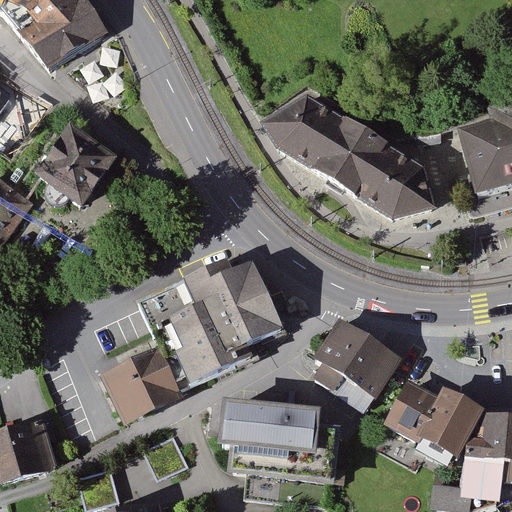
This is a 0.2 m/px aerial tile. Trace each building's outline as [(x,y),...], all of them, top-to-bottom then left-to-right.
[(0,0),(0,5),(24,17),(33,28),(17,41),(50,79),(109,40),(82,0),(0,0)] [(422,173),(306,103),(260,132),(275,157),(395,228),(436,218),(422,173)] [(511,129),(458,145),(477,209),(470,211),(474,225),(511,213),(511,129)] [(115,168),(66,134),(32,183),(81,217),(115,168)] [(36,209),(0,184),(0,256),(2,258),(36,209)] [(193,313),(158,330),(188,395),(238,371),(232,360),(282,337),(250,270),(233,278),(227,266),(181,287),(193,313)] [(398,365),(340,328),(303,386),(362,423),(398,365)] [(157,355),(100,382),(124,433),(181,405),(157,355)] [(437,406),(408,389),(381,436),(454,476),(459,467),(469,448),(475,439),(484,423),(486,419),(443,395),(437,406)] [(319,416),(224,407),(220,454),(315,463),(319,416)] [(511,424),(484,423),(475,439),(469,448),(459,467),(464,469),(461,496),(433,494),(430,511),(471,511),(472,508),(502,511),(502,491),(511,491),(511,424)] [(0,489),(57,473),(43,426),(0,438),(0,489)] [(159,481),(190,469),(178,437),(147,450),(159,481)]
